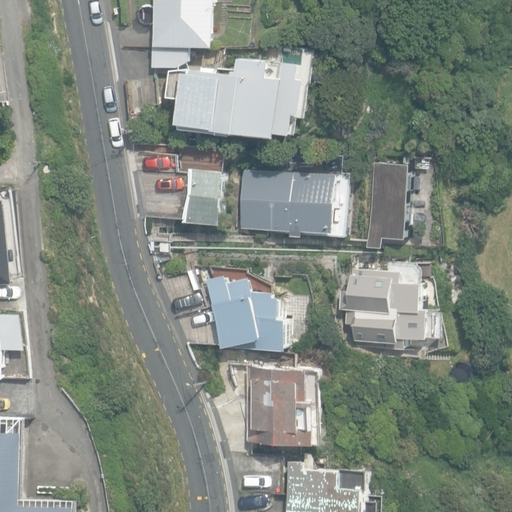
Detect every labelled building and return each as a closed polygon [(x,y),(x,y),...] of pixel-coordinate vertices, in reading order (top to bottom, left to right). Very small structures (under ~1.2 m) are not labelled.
[(159,0),(159,46),(219,46),(219,0),(159,0)] [(155,48),(155,67),(182,66),(192,61),(192,49),(155,48)] [(187,101),(183,122),(225,126),(243,130),(285,135),(299,133),(298,114),(306,115),(311,79),(303,76),(303,61),(275,58),(246,57),(245,72),(230,76),(190,70),(190,74),(179,72),(175,99),(187,101)] [(411,238),(415,163),(376,162),(372,246),(387,247),(388,236),(411,238)] [(190,221),(230,223),(233,169),(193,167),(190,221)] [(244,227),(339,230),(340,172),(245,169),(244,227)] [(0,284),(16,283),(9,199),(0,199),(0,284)] [(405,269),(354,267),(353,288),(342,288),(341,309),(349,309),(348,323),(358,324),(357,343),(412,346),(412,335),(434,336),(436,305),(428,305),(429,280),(404,279),(405,269)] [(234,281),(232,274),(212,278),(227,346),(245,342),(245,347),(294,348),(295,317),(288,317),(288,295),(282,295),(282,290),(259,290),(256,276),(234,281)] [(453,307),(465,305),(463,288),(450,290),(453,307)] [(0,382),(5,382),(5,348),(27,348),(24,312),(0,311),(0,382)] [(252,439),(323,443),(325,398),(320,398),(321,365),(256,361),(252,439)] [(0,511),(79,511),(80,498),(26,496),(28,416),(0,415),(0,511)] [(371,511),(373,485),(349,485),(350,468),(310,467),(310,461),(294,460),(292,510),(318,510),(318,511),(317,511),(371,511)]
